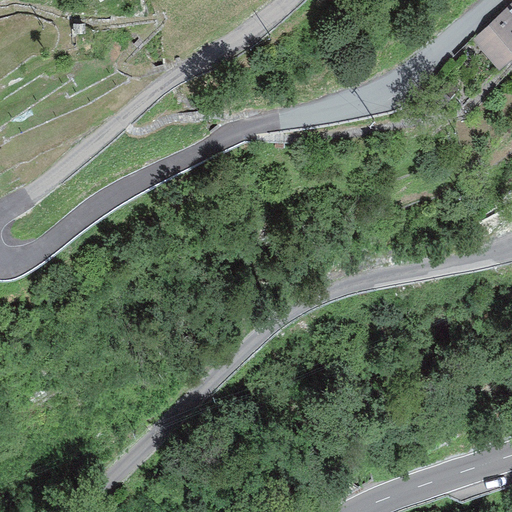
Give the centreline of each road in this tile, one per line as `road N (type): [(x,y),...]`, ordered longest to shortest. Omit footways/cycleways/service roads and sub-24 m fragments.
road 1 (unclassified): [(496,0),(385,89),(243,129),(121,191),(29,258),(0,263)]
road 2 (unclassified): [(75,511),(296,309),(335,290),(511,249)]
road 3 (unclassified): [(0,213),(171,78),(287,0)]
road 4 (secondary): [(511,455),(355,511)]
